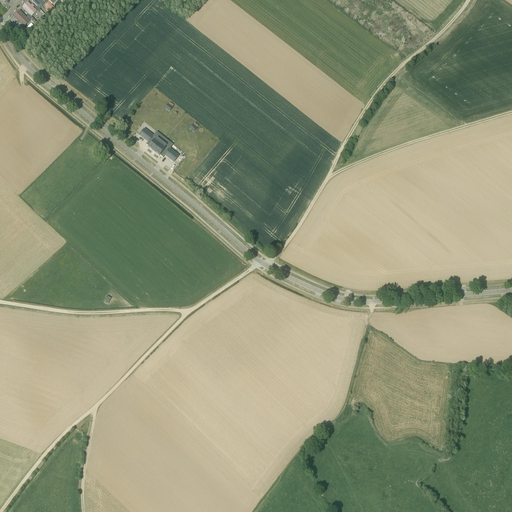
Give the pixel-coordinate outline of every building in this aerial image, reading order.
[(46,5),(41,0),(30,0),(41,10),(46,5)] [(37,12),(27,3),(23,7),(32,17),(37,12)] [(30,21),(19,11),(13,17),(24,27),(30,21)] [(154,152),(162,142),(153,136),(144,130),(140,135),(148,142),(146,145),(149,147),(149,148),(154,152)] [(157,132),(153,136),(162,142),(169,148),(172,144),(157,132)] [(169,148),(162,142),(154,152),(159,156),(160,156),(163,158),(165,155),(174,162),(178,156),(169,149),(170,149),(169,148)]
